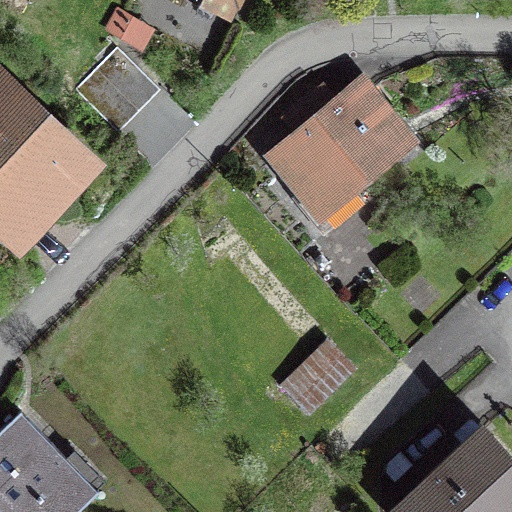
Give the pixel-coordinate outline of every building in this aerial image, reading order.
[(183,0),(185,1),(185,0),(207,0),(227,10),(232,0),(183,0)] [(160,87),(117,46),(75,89),(118,130),(160,87)] [(293,196),(323,233),(364,199),(351,183),(408,137),(363,82),(337,103),(333,98),(296,128),(301,133),(275,154),(303,188),(293,196)] [(0,223),(19,241),(92,162),(17,93),(0,111),(0,223)] [(0,511),(74,511),(98,489),(20,409),(0,429),(0,511)] [(511,511),(511,459),(482,427),(479,430),(468,419),(454,432),(465,443),(396,507),(400,511),(511,511)]
